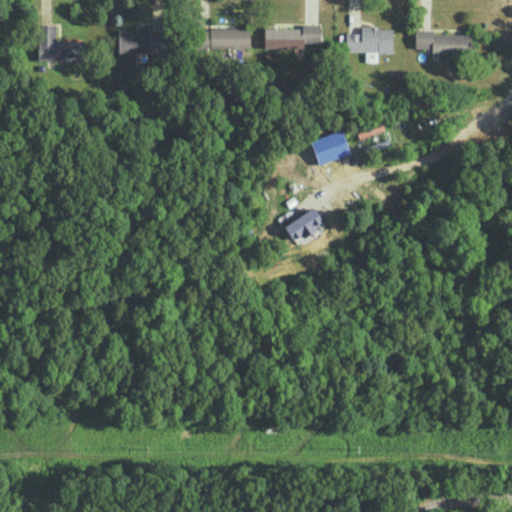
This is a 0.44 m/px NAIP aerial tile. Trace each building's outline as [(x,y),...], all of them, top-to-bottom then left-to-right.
[(38,60),(83,59),(83,40),(56,40),(55,23),(37,23),(38,60)] [(263,28),(264,47),(303,47),(303,42),(320,42),(319,24),(301,24),(301,27),(263,28)] [(392,27),(360,26),(360,33),(346,32),(345,51),(365,51),(365,61),(377,61),(377,52),(391,53),(392,27)] [(249,47),(249,27),(194,28),(194,48),(249,47)] [(118,52),(164,52),(164,33),(149,33),(149,28),(117,29),(118,52)] [(470,34),(432,33),(432,29),(414,29),(414,47),(431,47),(431,53),(469,54),(470,34)] [(323,224),(315,208),(283,223),(291,239),(323,224)]
